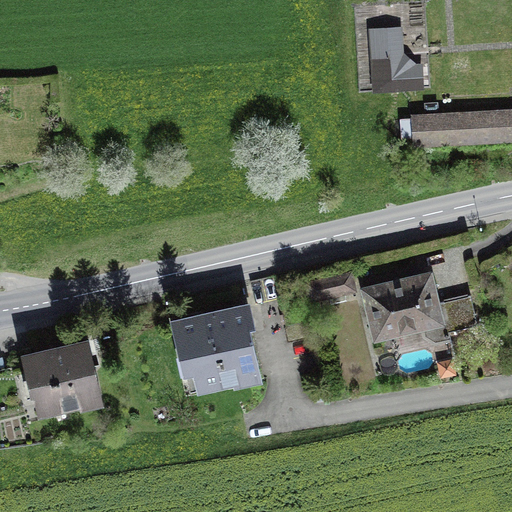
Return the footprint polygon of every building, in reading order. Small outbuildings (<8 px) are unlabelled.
[(398,30),(373,32),(374,59),(391,58),(392,78),(419,76),(419,67),(404,68),(400,64),(398,30)] [(511,108),(510,109),(511,111),(413,116),(415,144),(511,139),(511,108)] [(413,138),(412,118),(400,118),(401,138),(413,138)] [(351,273),(321,279),(325,296),(355,290),(351,273)] [(428,276),(367,290),(377,334),(445,318),(448,332),(478,325),(470,294),(434,303),(428,276)] [(308,290),(279,297),(285,326),(315,320),(308,290)] [(247,304),(174,321),(181,353),(191,351),(200,389),(235,381),(236,384),(259,379),(247,327),(252,326),(247,304)] [(100,403),(86,341),(24,355),(29,378),(32,377),(40,413),(82,404),(82,407),(100,403)]
